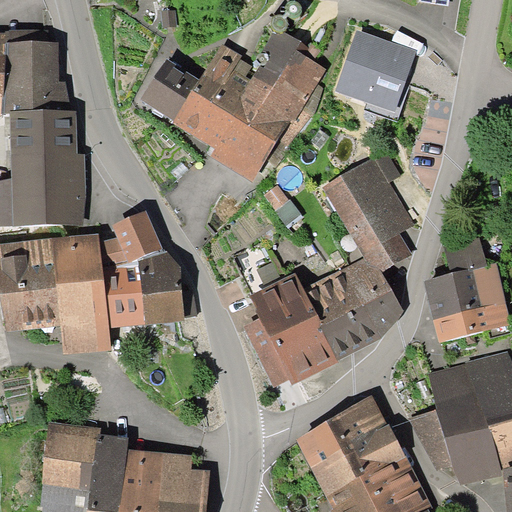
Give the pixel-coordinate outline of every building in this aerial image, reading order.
[(176,10),(161,10),(163,28),(177,27),(176,10)] [(173,120),(172,122),(215,149),(210,157),(253,182),(267,159),(280,140),(291,122),(293,124),(318,84),(326,69),(313,61),(319,51),(276,27),(263,51),(271,55),(264,67),(260,65),(251,79),(246,77),(252,66),(241,59),(243,55),(222,43),(199,79),(173,120)] [(3,116),(10,116),(9,111),(71,109),(67,82),(59,81),(59,41),(49,41),(48,29),(4,30),(4,33),(4,41),(3,116)] [(417,51),(357,30),(336,92),(395,112),(417,51)] [(140,99),(173,120),(199,79),(166,58),(140,99)] [(324,88),(318,84),(293,124),(291,122),(280,140),(288,146),(312,116),(313,117),(324,88)] [(11,178),(12,227),(86,225),(85,153),(77,154),(76,109),(71,109),(9,111),(10,116),(11,178)] [(280,140),(267,159),(276,167),(290,147),(288,146),(280,140)] [(373,157),(323,186),(364,258),(375,276),(382,272),(412,255),(401,233),(414,226),(390,182),(401,176),(387,152),(374,159),(373,157)] [(0,226),(12,227),(11,178),(0,179),(0,226)] [(278,184),(264,194),(287,225),(302,214),(291,199),(290,200),(278,184)] [(118,237),(129,262),(138,258),(162,248),(146,210),(112,224),(118,237)] [(100,242),(99,233),(0,243),(0,301),(6,332),(61,326),(64,354),(112,351),(109,328),(100,242)] [(444,246),(451,272),(469,268),(469,271),(488,266),(480,236),(444,246)] [(118,237),(100,242),(109,328),(146,325),(139,260),(138,258),(129,262),(118,237)] [(185,321),(185,317),(183,290),(181,266),(168,251),(162,248),(138,258),(139,260),(146,325),(185,321)] [(306,293),(296,272),(282,279),(266,288),(250,296),(260,318),(290,379),(293,385),(338,362),(337,360),(380,339),(404,310),(382,272),(375,276),(364,258),(311,285),(314,290),(306,293)] [(266,288),(282,279),(273,262),(257,270),(266,288)] [(424,279),(434,319),(507,300),(497,263),(488,266),(469,271),(469,268),(451,272),(424,279)] [(195,289),(183,290),(185,317),(197,316),(195,289)] [(511,323),(511,321),(507,300),(434,319),(440,342),(511,323)] [(290,379),(260,318),(243,326),(274,387),(290,379)] [(504,468),(511,467),(511,361),(508,351),(464,361),(466,364),(428,373),(437,409),(453,465),(461,485),(504,475),(504,468)] [(372,395),(297,440),(327,497),(406,456),(372,395)] [(453,465),(437,409),(409,418),(437,470),(453,465)] [(128,436),(101,433),(102,427),(49,421),(40,504),(43,505),(41,511),(119,511),(127,448),(128,436)] [(193,455),(127,448),(119,511),(206,511),(211,471),(192,469),(193,455)] [(406,456),(327,497),(333,507),(330,509),(331,511),(423,511),(429,509),(433,507),(406,456)]
